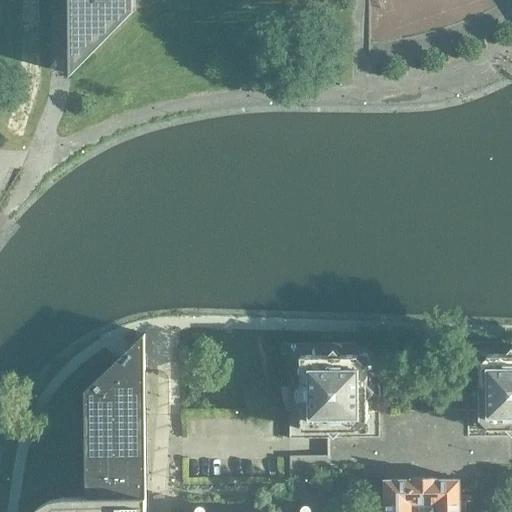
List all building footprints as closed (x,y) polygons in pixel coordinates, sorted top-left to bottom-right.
[(123,0),(73,0),(75,43),(123,0)] [(146,511),(145,415),(145,334),(144,333),(116,361),(118,363),(88,391),(89,497),(65,497),(50,500),(38,507),(34,511),(146,511)] [(511,436),(511,341),(477,342),(477,343),(475,343),(473,344),(471,345),(469,347),(468,348),(468,350),(468,351),(467,352),(466,352),(467,437),(511,436)] [(379,438),(379,353),(378,353),(377,351),(377,350),(376,348),(375,347),(375,346),(374,346),(372,344),(370,344),(368,344),(368,343),(288,343),(289,438),(379,438)] [(460,511),(460,479),(437,479),(437,477),(410,478),(410,479),(384,479),(384,511),(460,511)]
